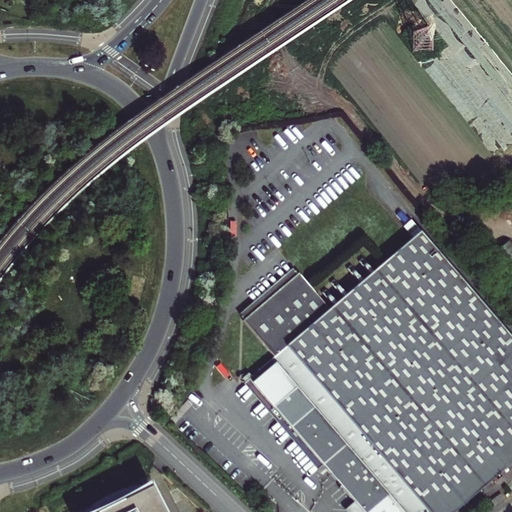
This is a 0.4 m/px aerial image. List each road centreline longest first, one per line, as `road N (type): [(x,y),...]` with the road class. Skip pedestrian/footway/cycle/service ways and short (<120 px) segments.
road 1 (primary): [(132,381),(155,339),(173,271),(174,208),(161,145)]
road 2 (primary): [(161,145),(168,91),(202,0)]
road 3 (unclassified): [(138,424),(232,511)]
road 4 (primary): [(161,145),(118,90),(74,67)]
